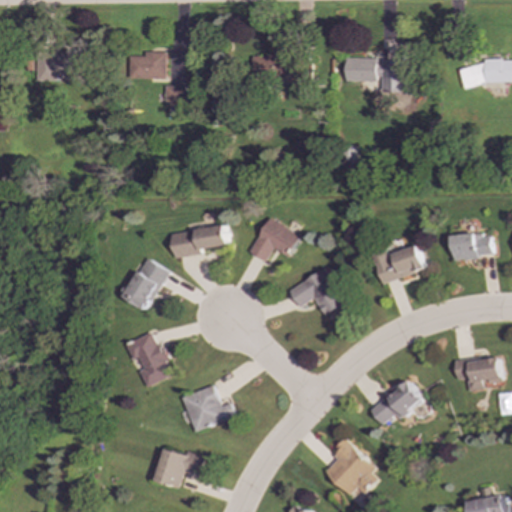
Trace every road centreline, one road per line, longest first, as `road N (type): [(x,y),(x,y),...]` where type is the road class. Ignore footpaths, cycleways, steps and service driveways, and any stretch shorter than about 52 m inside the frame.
road 1 (residential): [(236,511),(289,428),(361,356),(439,316),(511,308)]
road 2 (residential): [(311,402),(222,320)]
